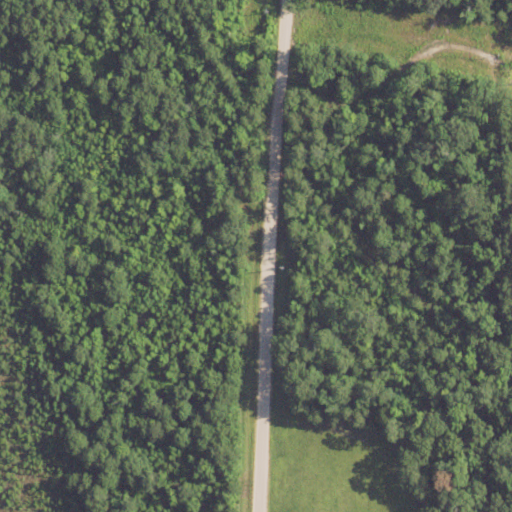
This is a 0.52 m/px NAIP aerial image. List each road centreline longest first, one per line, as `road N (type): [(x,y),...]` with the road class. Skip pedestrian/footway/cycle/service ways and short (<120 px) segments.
road 1 (residential): [(260,511),(285,0)]
road 2 (track): [(511,58),(284,20)]
